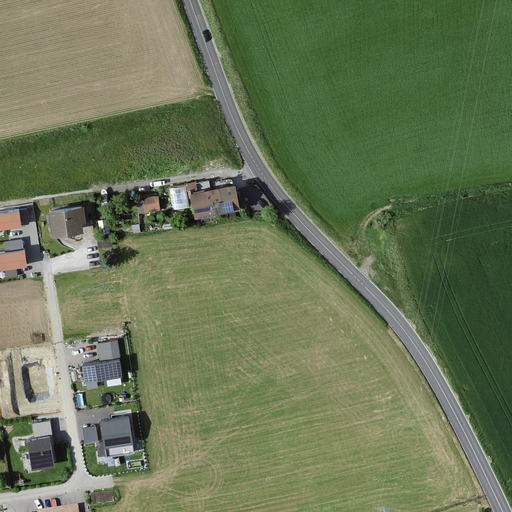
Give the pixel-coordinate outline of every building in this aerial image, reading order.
[(239,211),(234,186),(190,194),(194,219),(239,211)] [(187,187),(171,189),(173,208),(190,206),(187,187)] [(159,213),(157,197),(142,198),(143,205),(138,206),(139,215),(159,213)] [(84,222),(82,205),(46,209),(50,236),(82,231),(80,222),(84,222)] [(28,223),(26,208),(0,211),(0,231),(22,228),(21,224),(28,223)] [(98,221),(100,235),(109,234),(107,220),(98,221)] [(110,238),(96,239),(97,249),(111,248),(110,238)] [(21,240),(4,243),(5,251),(23,248),(21,240)] [(0,266),(27,263),(25,250),(0,253),(0,266)] [(122,376),(116,340),(98,343),(101,361),(82,364),(85,382),(122,376)] [(45,362),(24,365),(30,400),(51,396),(45,362)] [(129,419),(100,423),(106,457),(134,453),(129,419)] [(58,420),(32,424),(34,439),(28,440),(32,469),(64,464),(58,420)] [(95,426),(82,428),(85,444),(97,442),(95,426)]
